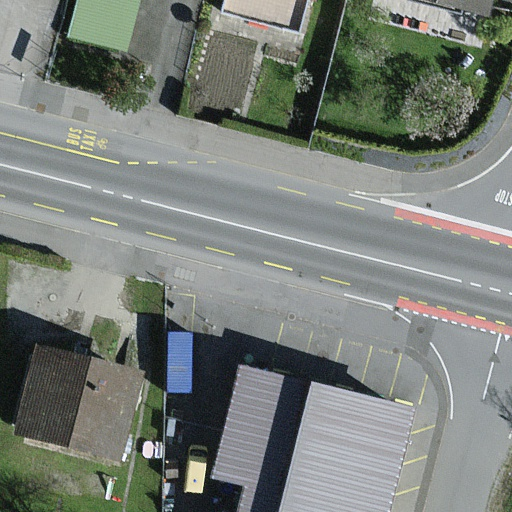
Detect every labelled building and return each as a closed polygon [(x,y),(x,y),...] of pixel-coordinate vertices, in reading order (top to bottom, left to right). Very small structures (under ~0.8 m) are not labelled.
[(78,0),(70,35),(131,49),(142,0),(78,0)] [(228,0),(226,8),(309,30),(316,0),(228,0)] [(500,0),(440,0),(497,14),(500,0)] [(149,369),(40,344),(19,436),(128,461),(149,369)] [(271,369),(241,362),(212,478),(250,488),(244,511),(396,511),(423,407),(271,369)]
